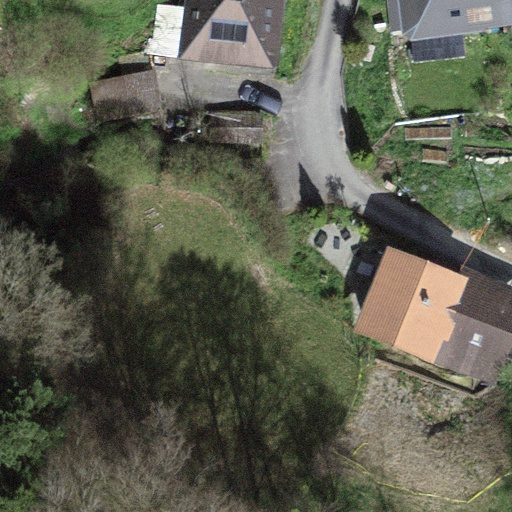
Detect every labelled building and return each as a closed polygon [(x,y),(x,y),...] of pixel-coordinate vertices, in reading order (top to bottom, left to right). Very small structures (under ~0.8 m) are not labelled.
[(273,61),(278,0),(187,0),(182,53),(273,61)] [(395,0),(399,31),(479,21),(476,0),(395,0)] [(511,0),(476,0),(479,21),(511,16),(511,0)] [(99,118),(158,107),(152,74),(93,85),(99,118)] [(260,115),(210,114),(209,141),(260,142),(260,115)] [(462,290),(391,265),(362,345),(434,370),(438,361),(496,381),(511,335),(511,296),(466,281),(462,290)]
